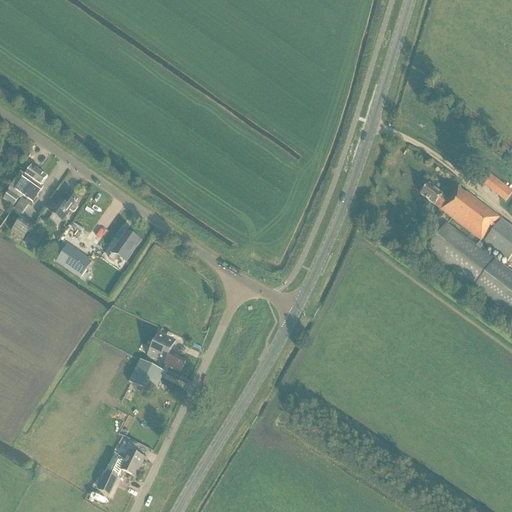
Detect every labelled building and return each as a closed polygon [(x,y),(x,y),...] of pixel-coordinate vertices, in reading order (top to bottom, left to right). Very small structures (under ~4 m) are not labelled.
[(479,143),(468,157),(484,169),(495,155),(479,143)] [(23,196),(39,172),(31,167),(14,191),(23,196)] [(39,172),(23,196),(32,203),(39,193),(40,193),(44,187),(42,186),(47,178),(39,172)] [(511,191),(491,176),(484,186),(505,202),(511,193),(511,191)] [(442,195),(428,185),(424,190),(423,189),(420,193),(421,194),(420,195),(440,211),(507,262),(511,254),(511,228),(458,187),(448,201),(441,196),(442,195)] [(19,198),(9,191),(4,199),(13,206),(19,198)] [(78,199),(70,194),(63,204),(60,201),(51,214),(63,223),(70,213),(69,212),(78,199)] [(28,204),(22,200),(15,209),(21,214),(28,204)] [(33,226),(21,218),(11,233),(23,241),(33,226)] [(51,232),(57,236),(63,228),(57,224),(51,232)] [(511,273),(447,224),(426,250),(511,315),(511,273)] [(126,233),(108,259),(114,263),(117,258),(126,264),(140,242),(126,233)] [(94,263),(66,245),(54,263),(81,281),(94,263)] [(147,357),(180,373),(186,361),(170,354),(176,341),(159,333),(147,357)] [(164,372),(140,360),(128,384),(153,395),(164,372)] [(129,452),(121,471),(135,477),(144,459),(129,452)] [(107,474),(99,491),(109,495),(117,478),(107,474)]
